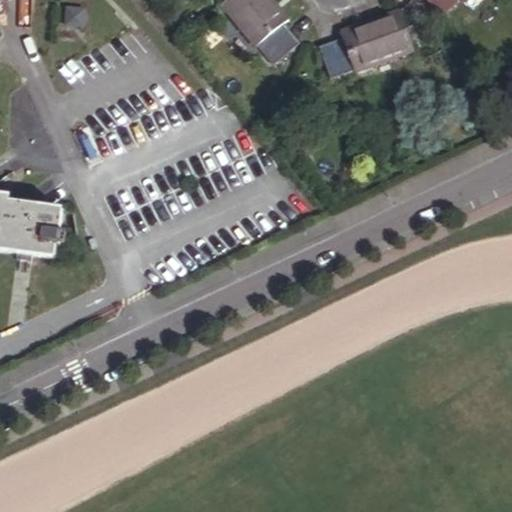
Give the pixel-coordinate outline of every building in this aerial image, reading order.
[(255,49),(282,27),(286,24),(266,0),(225,0),(217,7),(252,51),(255,49)] [(425,0),(442,15),(455,0),(425,0)] [(339,41),(350,72),(351,75),(412,56),(398,14),(336,34),(339,41)] [(296,45),(282,27),(255,49),(270,66),(296,45)] [(326,80),(350,72),(339,41),(316,48),(326,80)] [(0,255),(18,257),(33,260),(58,263),(64,213),(11,205),(12,200),(0,198),(0,255)] [(33,260),(18,257),(17,265),(32,268),(33,260)]
